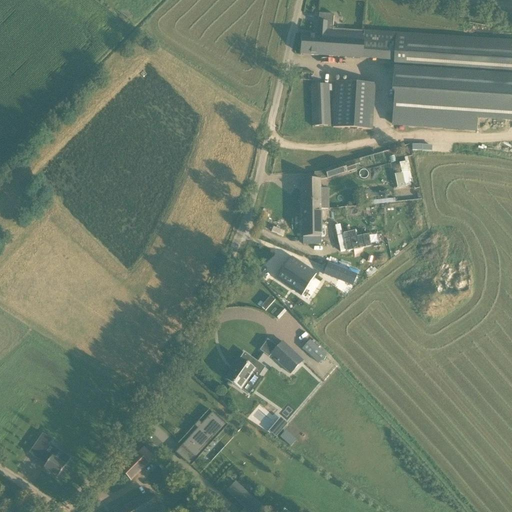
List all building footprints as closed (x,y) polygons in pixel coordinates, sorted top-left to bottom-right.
[(363,31),(361,59),(395,61),(391,124),(477,130),(477,117),(511,119),(511,40),(408,34),(409,16),(401,16),(402,0),(361,0),(360,31),(363,31)] [(316,36),(301,35),(300,55),(361,59),(363,31),(360,31),(332,29),(333,15),(318,14),(318,22),(316,36)] [(375,85),(311,81),(307,144),(331,146),(332,128),(372,131),(375,85)] [(324,170),(327,180),(356,170),(353,161),(344,164),(324,170)] [(397,188),(412,185),(407,162),(395,165),(396,166),(392,166),(397,188)] [(302,180),(302,210),(302,245),(320,245),(320,238),(327,238),(327,226),(321,226),(321,210),(328,210),(328,190),(320,190),(320,180),(302,180)] [(371,246),(368,233),(356,236),(355,230),(342,233),(347,252),(371,246)] [(301,296),(316,275),(299,264),(291,258),(276,280),(301,296)] [(327,264),(323,275),(352,287),(356,276),(327,264)] [(281,308),(273,317),(277,320),(285,312),(281,308)] [(267,341),(260,352),(267,357),(269,355),(290,375),(302,362),(282,343),(277,348),(267,341)] [(234,367),(225,380),(240,390),(245,383),(252,388),(259,378),(258,377),(264,368),(244,354),(239,360),(237,359),(233,366),(234,367)] [(189,408),(198,415),(212,399),(203,392),(189,408)] [(197,429),(180,447),(193,460),(200,453),(198,451),(212,435),(214,437),(225,424),(212,412),(201,425),(198,422),(194,426),(197,429)] [(42,434),(28,454),(38,461),(51,441),(42,434)] [(118,469),(130,481),(147,464),(135,452),(118,469)] [(64,466),(68,460),(62,456),(58,461),(51,456),(43,468),(57,478),(65,466),(64,466)] [(259,511),(263,508),(250,495),(255,490),(248,483),(242,488),(235,481),(226,491),(243,508),(239,511),(259,511)] [(117,511),(153,511),(159,509),(148,493),(117,511)]
